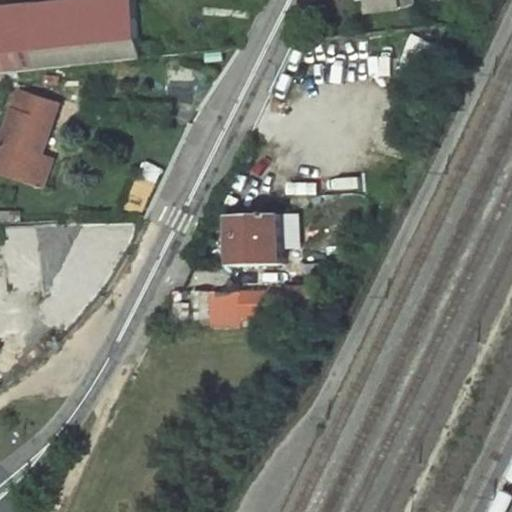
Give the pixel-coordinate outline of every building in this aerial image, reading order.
[(135,0),(79,0),(33,5),(40,69),(142,59),(135,0)] [(368,0),(370,11),(401,8),(400,0),(368,0)] [(33,5),(0,8),(0,73),(40,69),(33,5)] [(63,105),(24,91),(0,161),(0,169),(35,181),(45,155),(63,105)] [(35,181),(43,184),(53,158),(45,155),(35,181)] [(236,217),(238,266),(287,265),(287,215),(236,217)] [(321,319),(321,288),(294,289),(295,320),(295,324),(319,323),(321,319)] [(295,320),(294,289),(245,291),(246,322),(295,320)] [(215,308),(196,309),(196,328),(216,327),(215,308)]
